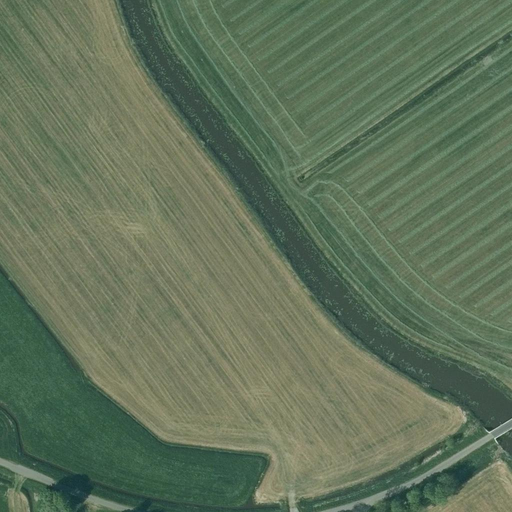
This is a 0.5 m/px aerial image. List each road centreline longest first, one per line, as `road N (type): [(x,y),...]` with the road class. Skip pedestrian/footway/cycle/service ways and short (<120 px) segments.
road 1 (tertiary): [(355,508),(511,423)]
road 2 (tertiary): [(0,461),(132,511)]
